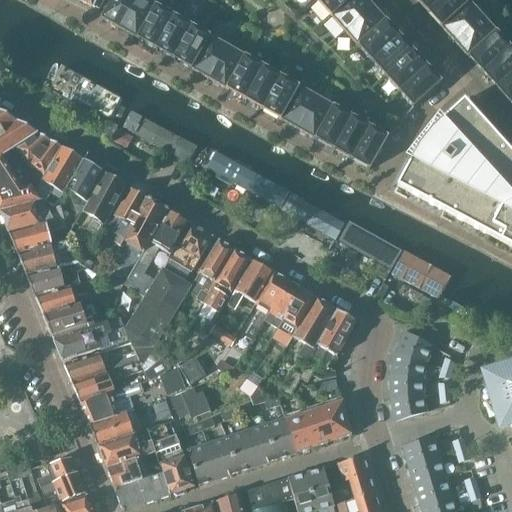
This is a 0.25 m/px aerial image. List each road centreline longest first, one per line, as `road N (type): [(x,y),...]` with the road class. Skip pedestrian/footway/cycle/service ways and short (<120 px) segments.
road 1 (residential): [(378,441),(367,388),(374,313),(0,92)]
road 2 (residential): [(0,257),(107,511)]
road 3 (residential): [(156,511),(378,441)]
